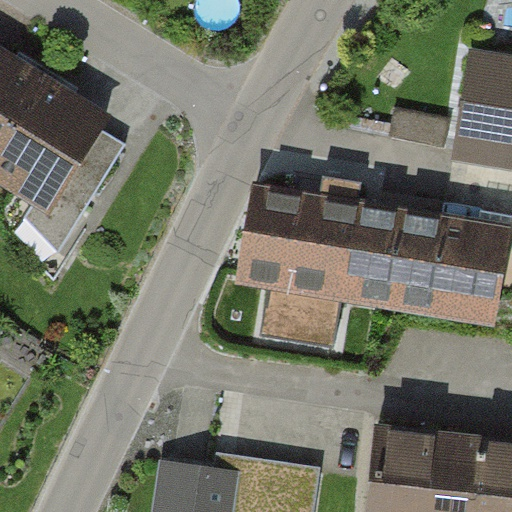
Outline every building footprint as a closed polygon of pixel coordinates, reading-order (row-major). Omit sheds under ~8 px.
[(0,180),(51,211),(108,117),(0,51),(0,180)] [(511,64),(474,59),(458,162),(511,169),(511,64)] [(257,194),(242,281),(345,298),(360,211),(257,194)] [(360,211),(345,298),(496,323),(510,236),(360,211)] [(263,333),(270,297),(237,291),(230,327),(263,333)] [(511,511),(511,450),(391,436),(381,511),(511,511)] [(220,484),(164,475),(158,511),(313,511),(318,482),(222,467),(220,484)]
